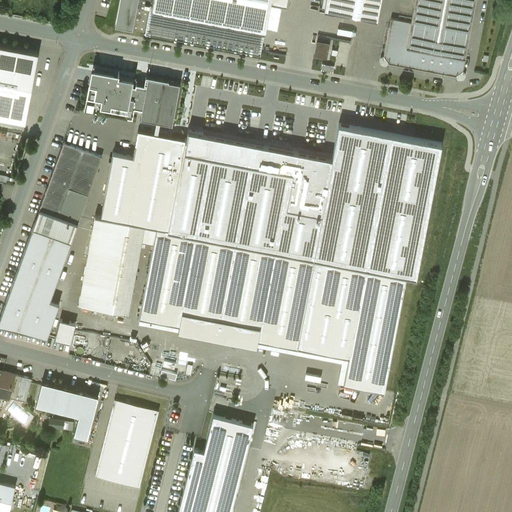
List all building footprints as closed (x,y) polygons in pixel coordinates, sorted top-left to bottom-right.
[(132,30),(133,29),(144,31),(144,32),(146,32),(151,4),(150,4),(150,0),(120,0),(115,26),(132,30)] [(270,2),(269,0),(151,0),(151,4),(265,25),(270,2)] [(324,0),(324,5),(377,14),(379,0),(324,0)] [(475,0),(414,0),(410,21),(406,44),(465,55),(475,0)] [(278,28),(282,4),(270,2),(265,25),(278,28)] [(146,32),(260,54),(265,25),(151,4),(146,32)] [(410,21),(391,17),(384,54),(388,62),(455,74),(462,69),(465,55),(406,44),(410,21)] [(0,38),(0,114),(24,119),(38,46),(0,38)] [(314,56),(327,58),(330,42),(317,40),(314,56)] [(134,77),(95,70),(88,104),(127,111),(129,105),(142,107),(146,86),(144,86),(133,84),(134,77)] [(169,79),(146,75),(144,86),(146,86),(142,107),(140,117),(172,123),(180,82),(169,80),(169,79)] [(170,228),(407,273),(416,275),(441,143),(338,123),(331,157),(188,130),(187,138),(170,228)] [(133,156),(113,152),(101,215),(144,223),(141,241),(153,244),(157,226),(170,228),(187,138),(138,129),(133,156)] [(102,155),(63,141),(46,189),(61,194),(64,185),(88,193),(102,155)] [(64,185),(61,194),(46,189),(39,208),(77,222),(88,193),(64,185)] [(77,222),(39,208),(33,225),(62,236),(71,239),(77,222)] [(101,215),(95,214),(78,305),(127,314),(141,241),(144,223),(101,215)] [(33,225),(0,315),(0,323),(47,335),(59,301),(50,298),(68,248),(59,245),(62,236),(33,225)] [(170,228),(157,226),(153,244),(138,322),(342,361),(337,382),(384,391),(407,273),(170,228)] [(75,322),(60,319),(55,338),(71,342),(75,322)] [(14,373),(0,369),(0,393),(2,394),(8,396),(14,373)] [(14,373),(8,396),(16,398),(22,375),(14,373)] [(30,377),(22,375),(16,398),(24,400),(30,377)] [(233,391),(236,379),(219,376),(217,388),(233,391)] [(98,394),(42,380),(36,403),(79,414),(74,433),(87,437),(98,394)] [(114,398),(95,474),(139,486),(159,409),(114,398)] [(230,511),(253,424),(213,414),(204,448),(192,445),(175,511),(230,511)] [(50,427),(74,429),(74,418),(50,417),(50,427)] [(8,511),(15,484),(0,479),(0,511),(2,511),(8,511)] [(21,496),(32,498),(34,491),(23,488),(21,496)]
